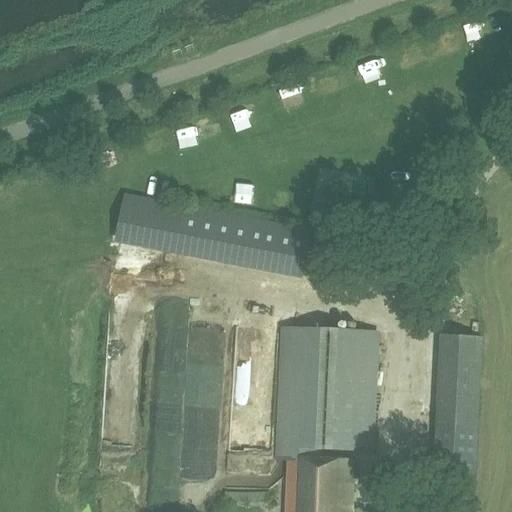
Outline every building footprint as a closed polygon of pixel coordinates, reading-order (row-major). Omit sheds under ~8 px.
[(321,191),(317,219),(316,226),(354,232),(354,227),(359,198),(360,193),(322,187),(321,191)] [(229,214),(169,202),(162,241),(222,252),(229,214)] [(310,229),(229,214),(222,252),(303,269),(310,229)] [(372,451),(377,332),(285,328),(280,459),(290,459),(287,511),(353,511),(355,461),(323,460),(324,449),(372,451)] [(165,329),(163,382),(192,383),(193,330),(165,329)] [(435,476),(475,479),(485,338),(444,335),(438,427),(435,476)]
